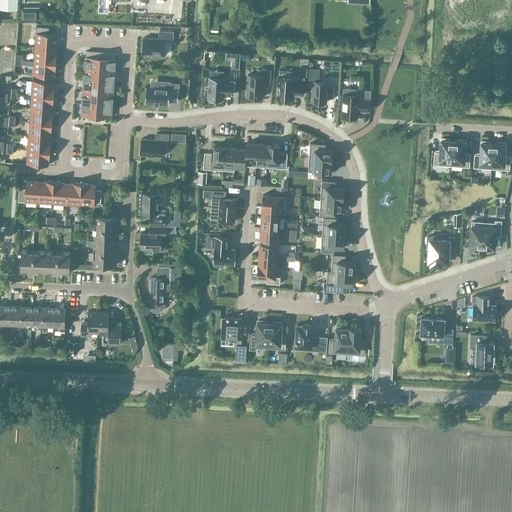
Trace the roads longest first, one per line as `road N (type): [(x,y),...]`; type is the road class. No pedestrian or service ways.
road 1 (residential): [(124,120),(269,113),(341,144),(352,165),(369,270),(385,304)]
road 2 (residential): [(64,170),(72,38),(129,41),(124,120)]
road 3 (residential): [(249,189),(244,295),(251,305),(386,314)]
road 4 (unclassified): [(145,384),(386,396)]
road 5 (unclassified): [(0,380),(145,384)]
road 6 (residential): [(385,304),(511,264)]
road 7 (residential): [(131,295),(0,287)]
road 8 (unclassified): [(386,396),(511,401)]
